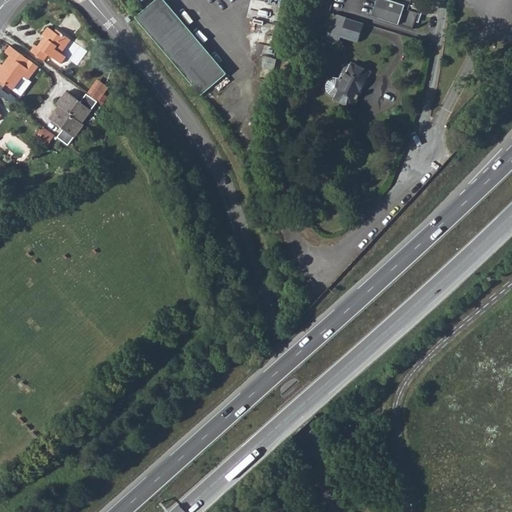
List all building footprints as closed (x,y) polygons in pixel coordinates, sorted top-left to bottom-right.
[(165,0),(156,0),(135,18),(152,37),(177,15),(165,0)] [(374,0),(369,15),(410,29),(415,13),(417,14),(421,2),(414,0),(374,0)] [(338,43),(340,34),(346,17),(335,14),(330,32),(338,34),(335,42),(338,43)] [(227,76),(177,15),(152,37),(175,65),(193,86),(202,97),(227,76)] [(340,34),(359,39),(364,22),(346,17),(340,34)] [(35,45),(30,52),(44,62),(48,55),(60,64),(65,58),(60,54),(71,41),(57,30),(54,33),(48,28),(42,36),(44,38),(48,41),(47,43),(42,40),(38,47),(35,45)] [(330,32),(327,40),(335,42),(338,34),(330,32)] [(1,65),(0,66),(0,83),(4,87),(7,84),(15,90),(25,77),(29,80),(39,67),(30,61),(28,64),(22,59),(24,56),(11,46),(5,53),(10,57),(6,64),(9,66),(7,69),(4,67),(1,65)] [(336,97),(335,99),(353,108),(371,72),(351,63),(350,65),(347,64),(340,77),(334,76),(328,80),(327,85),(327,91),(331,96),(336,97)] [(100,79),(95,86),(106,95),(111,87),(100,79)] [(95,86),(88,95),(100,103),(106,95),(95,86)] [(83,124),(100,103),(88,95),(82,103),(66,92),(56,104),(58,106),(48,119),(63,130),(58,138),(68,145),(86,126),(83,124)] [(434,115),(432,118),(443,124),(445,121),(434,115)] [(38,141),(44,146),(52,136),(45,131),(38,141)]
